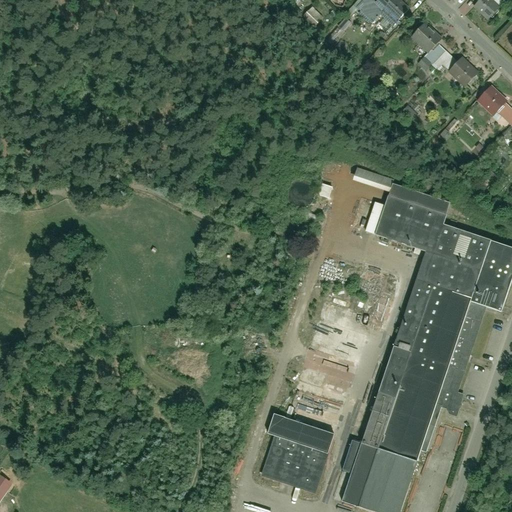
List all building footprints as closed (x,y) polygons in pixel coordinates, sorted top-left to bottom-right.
[(392,29),(410,10),(399,0),(378,0),(374,5),(369,0),(365,0),(357,9),(369,20),(376,13),(392,29)] [(478,0),(480,1),(472,9),(486,23),(502,6),(495,0),(478,0)] [(463,88),(475,75),(461,62),(458,65),(436,45),(440,40),(424,25),(411,39),(428,55),(421,62),(436,76),(443,68),(463,88)] [(511,108),(491,88),(477,102),(495,119),(500,113),(511,123),(511,108)] [(427,254),(344,505),(363,511),(402,511),(471,305),(503,315),(511,288),(511,248),(445,226),(452,205),(394,186),(387,209),(376,205),(366,234),(427,254)] [(275,416),(269,436),(274,438),(329,455),(336,435),(275,416)] [(316,497),(329,455),(274,438),(261,479),(316,497)]
